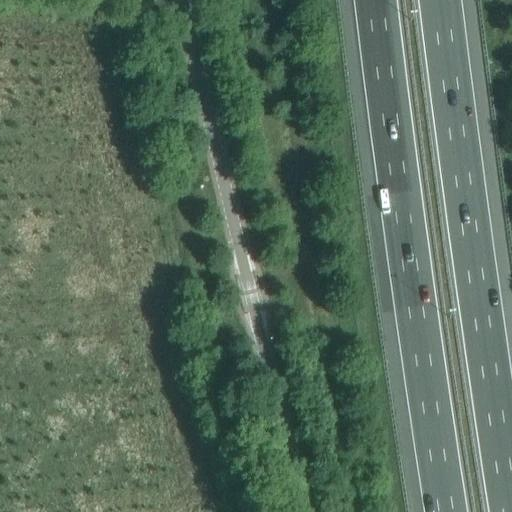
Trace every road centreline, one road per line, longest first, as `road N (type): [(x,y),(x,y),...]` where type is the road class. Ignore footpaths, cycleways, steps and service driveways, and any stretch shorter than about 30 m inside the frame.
road 1 (tertiary): [(303,511),(181,0)]
road 2 (motorway): [(374,0),(444,511)]
road 3 (motorway): [(508,511),(440,0)]
